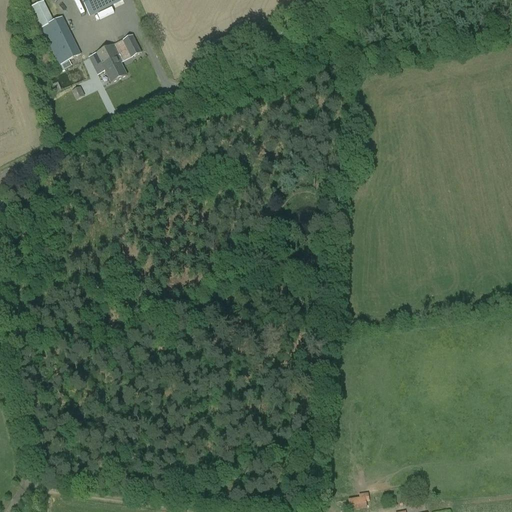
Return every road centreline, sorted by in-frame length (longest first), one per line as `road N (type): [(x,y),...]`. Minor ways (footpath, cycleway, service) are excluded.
road 1 (tertiary): [(0,172),(357,0)]
road 2 (track): [(11,511),(31,484),(227,511)]
road 3 (unclassified): [(31,484),(0,343)]
road 4 (track): [(391,511),(511,496)]
